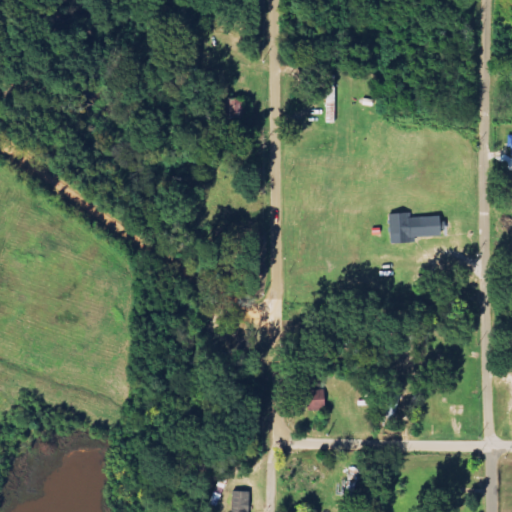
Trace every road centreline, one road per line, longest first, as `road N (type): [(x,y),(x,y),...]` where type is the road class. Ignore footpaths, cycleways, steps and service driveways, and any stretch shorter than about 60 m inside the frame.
road 1 (residential): [(493,511),(486,0)]
road 2 (residential): [(271,511),(274,0)]
road 3 (residential): [(276,324),(0,130)]
road 4 (residential): [(272,445),(511,446)]
